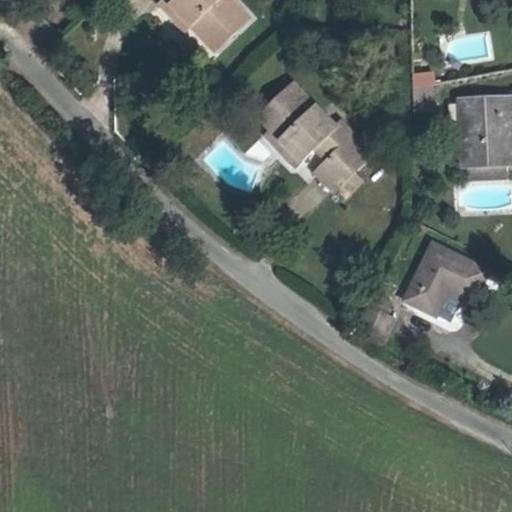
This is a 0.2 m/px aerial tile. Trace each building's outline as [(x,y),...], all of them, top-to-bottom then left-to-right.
[(133,0),(155,23),(164,15),(151,0),(133,0)] [(151,0),(164,15),(186,37),(220,6),(214,0),(151,0)] [(308,176),(313,172),(333,155),(349,142),(321,109),(312,116),(273,70),(237,100),(246,112),(274,145),(290,132),(301,145),(290,155),(308,176)] [(410,73),(413,111),(434,110),(431,71),(410,73)] [(440,167),(491,168),(493,101),(442,101),(440,167)] [(266,152),(274,145),(246,112),(239,118),(266,152)] [(343,166),(333,155),(313,172),(322,183),(343,166)] [(376,299),(409,318),(422,294),(443,306),(461,273),(407,244),(376,299)] [(319,322),(332,330),(339,319),(352,327),(360,314),(334,298),(325,312),(319,322)]
